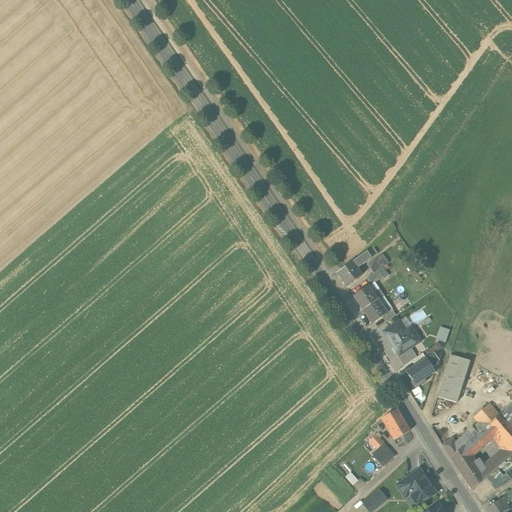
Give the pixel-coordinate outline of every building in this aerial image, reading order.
[(366,252),(337,273),(346,287),(361,276),(356,269),(371,259),(366,252)] [(382,254),(367,265),(373,274),(378,271),(388,264),(382,254)] [(373,274),(367,279),(372,285),(382,277),(378,271),(373,274)] [(368,287),(353,297),(362,310),(377,300),(368,287)] [(377,300),(362,310),(372,324),(382,317),(386,314),(377,300)] [(386,314),(382,317),(386,323),(395,316),(392,310),(386,314)] [(399,322),(383,332),(399,356),(420,342),(413,331),(407,335),(399,322)] [(437,343),(423,354),(426,358),(425,359),(432,368),(437,365),(440,358),(436,352),(441,349),(437,343)] [(450,356),(437,398),(457,404),(470,362),(450,356)] [(425,359),(405,372),(415,386),(435,372),(432,368),(425,359)] [(511,404),(500,415),(511,428),(511,404)] [(488,405),(473,418),(478,423),(484,430),(488,426),(487,426),(498,416),(488,405)] [(397,410),(381,420),(387,428),(402,419),(397,410)] [(511,428),(500,415),(498,416),(487,426),(488,426),(496,436),(506,447),(511,453),(511,428)] [(402,419),(387,428),(394,440),(409,431),(402,419)] [(478,423),(454,444),(464,459),(469,456),(471,454),(496,436),(488,426),(484,430),(478,423)] [(379,447),(373,440),(378,437),(376,435),(369,442),(376,450),(379,447)] [(378,437),(373,440),(379,447),(383,443),(384,443),(379,438),(378,437)] [(449,458),(454,465),(464,459),(454,444),(452,439),(442,445),(449,458)] [(378,462),(390,451),(383,443),(379,447),(376,450),(371,455),(378,462)] [(511,453),(506,447),(490,462),(496,469),(511,455),(511,453)] [(390,451),(378,462),(383,467),(395,456),(390,451)] [(475,461),(471,454),(469,456),(464,459),(454,465),(459,472),(475,461)] [(484,463),(482,465),(478,460),(475,461),(459,472),(471,491),(496,469),(490,462),(486,465),(484,463)] [(511,478),(503,468),(475,491),(486,504),(511,481),(511,478)] [(419,471),(397,486),(405,497),(411,493),(418,503),(416,505),(417,505),(435,493),(419,471)] [(357,481),(350,473),(345,478),(352,486),(357,481)] [(507,490),(497,496),(499,500),(504,497),(505,498),(510,495),(507,490)] [(373,511),(387,501),(379,492),(364,504),(369,511),(373,511)] [(499,500),(484,510),(485,511),(505,511),(506,511),(507,511),(509,510),(504,504),(507,502),(505,498),(504,497),(499,500)]
